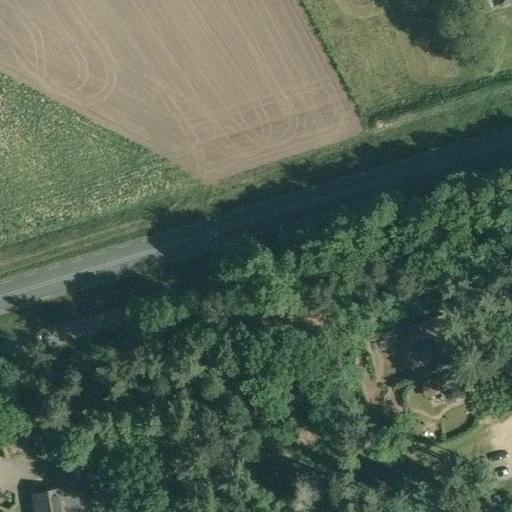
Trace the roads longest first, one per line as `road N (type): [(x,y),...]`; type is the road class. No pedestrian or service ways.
road 1 (primary): [(0,297),(511,140)]
road 2 (unclassified): [(0,348),(237,274),(511,221)]
